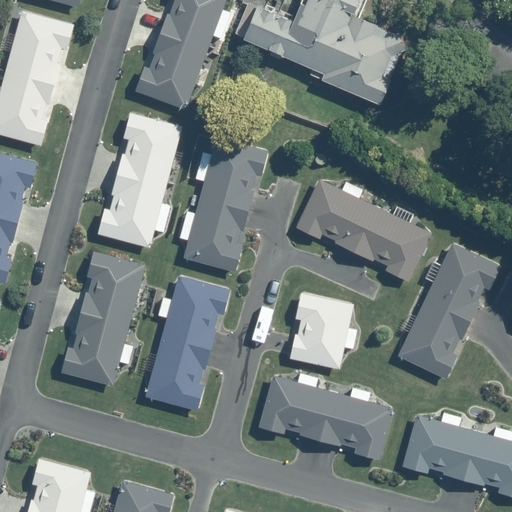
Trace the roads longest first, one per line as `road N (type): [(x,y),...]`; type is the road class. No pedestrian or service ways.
road 1 (residential): [(126,0),(14,407)]
road 2 (residential): [(283,191),(209,462)]
road 3 (residential): [(14,407),(209,462)]
road 4 (residential): [(209,462),(391,511)]
